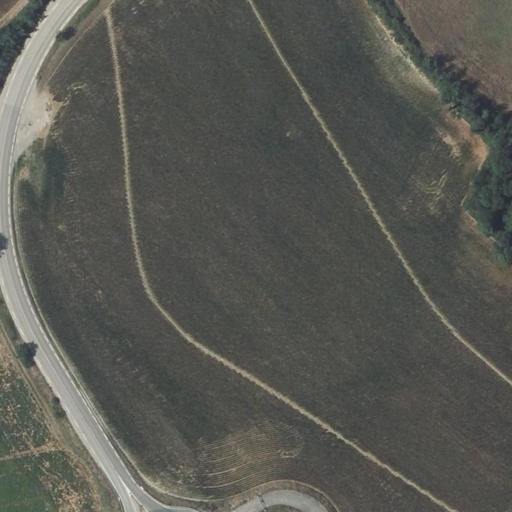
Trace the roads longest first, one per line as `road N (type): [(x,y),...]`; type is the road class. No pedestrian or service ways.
road 1 (unclassified): [(0,223),(27,322),(118,472)]
road 2 (unclassified): [(71,0),(54,18),(11,109),(0,195)]
